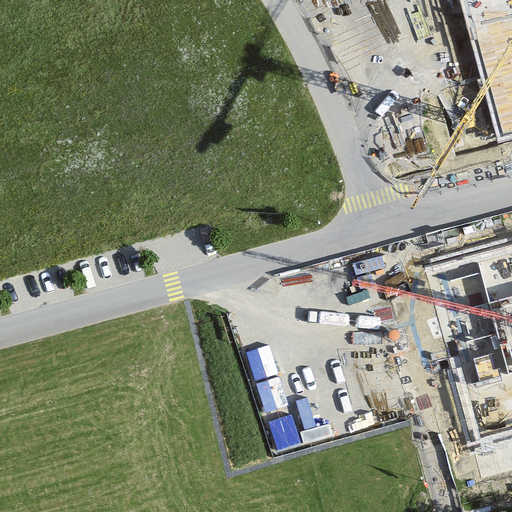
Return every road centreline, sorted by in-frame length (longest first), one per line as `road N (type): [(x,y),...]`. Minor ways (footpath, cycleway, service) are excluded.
road 1 (unclassified): [(376,229),(0,331)]
road 2 (unclassified): [(376,229),(313,56),(278,0)]
road 3 (unclassified): [(511,190),(376,229)]
